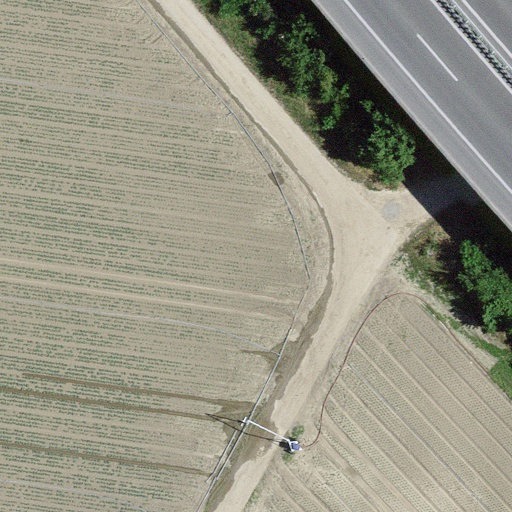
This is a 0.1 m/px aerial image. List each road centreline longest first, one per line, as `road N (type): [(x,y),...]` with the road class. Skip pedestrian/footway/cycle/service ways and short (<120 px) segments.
road 1 (track): [(228,511),(351,288),(360,245),(321,179),(164,0)]
road 2 (motorway): [(388,0),(511,142)]
